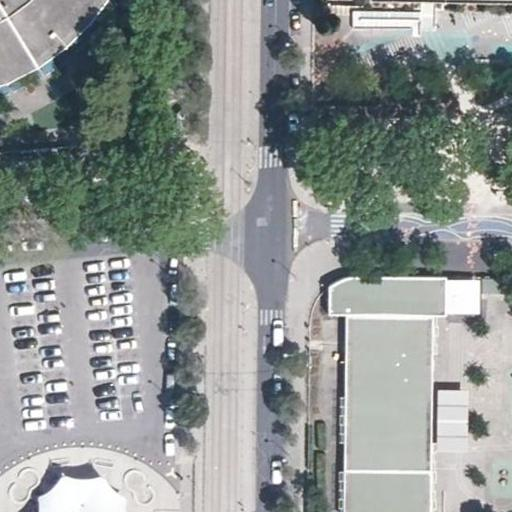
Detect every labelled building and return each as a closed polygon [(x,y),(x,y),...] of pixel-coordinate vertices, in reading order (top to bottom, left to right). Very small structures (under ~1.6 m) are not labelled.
[(0,0),(0,85),(4,84),(16,79),(42,63),(55,54),(76,36),(96,14),(107,0),(0,0)] [(444,13),(444,7),(444,0),(421,0),(421,6),(421,13),(432,13),(444,13)] [(356,152),(356,175),(398,176),(398,153),(356,152)] [(482,276),(481,290),(504,291),(504,277),(482,276)] [(446,317),(447,278),(360,277),(350,278),(344,280),(339,282),(329,288),(329,316),(347,315),(343,511),(431,511),(434,317),(446,317)] [(511,315),(506,315),(501,363),(511,364),(511,315)]
